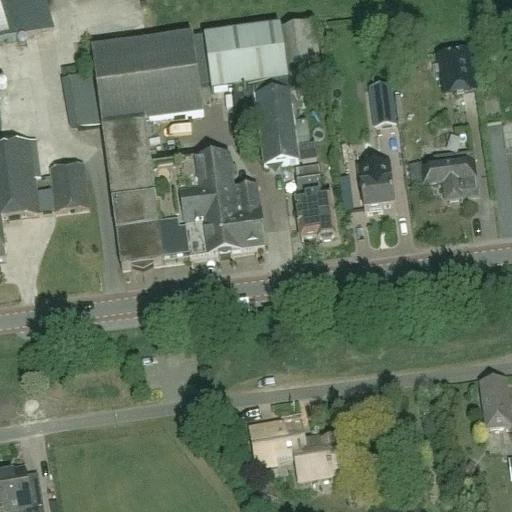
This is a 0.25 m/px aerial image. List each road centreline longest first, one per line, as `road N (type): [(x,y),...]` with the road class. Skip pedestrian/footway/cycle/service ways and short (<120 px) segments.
road 1 (tertiary): [(0,323),(511,254)]
road 2 (unclassified): [(0,435),(511,368)]
